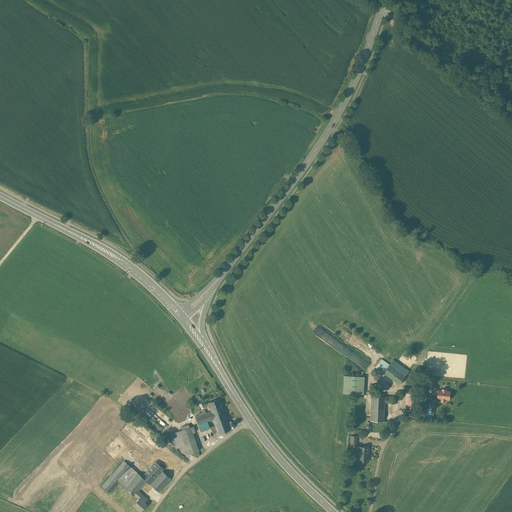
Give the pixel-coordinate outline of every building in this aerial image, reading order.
[(389,365),(381,359),(375,367),(383,373),(389,365)] [(409,372),(398,364),(394,368),(405,377),(409,372)] [(394,368),(389,365),(383,373),(400,385),(405,377),(394,368)] [(364,377),(344,375),(343,394),(363,395),(363,394),(363,389),(364,377)] [(447,389),(442,389),(442,391),(438,390),(438,391),(438,394),(437,398),(441,399),(441,400),(445,401),(446,396),(450,396),(450,391),(446,391),(447,389)] [(393,397),(371,396),(369,432),(383,433),(384,403),(393,403),(393,397)] [(231,429),(219,397),(208,401),(211,410),(214,417),(220,433),(231,429)] [(214,417),(211,410),(195,416),(201,430),(210,427),(208,420),(214,417)] [(182,429),(171,433),(176,447),(183,445),(185,449),(188,448),(190,453),(198,450),(191,431),(195,430),(193,425),(190,426),(188,423),(181,426),(182,429)] [(369,447),(358,447),(358,460),(368,461),(369,447)] [(124,460),(102,486),(108,492),(118,482),(124,487),(119,493),(124,497),(126,495),(128,497),(131,493),(133,495),(134,494),(138,490),(147,480),(141,476),(124,460)] [(154,461),(141,476),(147,480),(159,491),(171,477),(162,470),(163,468),(154,461)] [(147,498),(138,490),(134,494),(139,498),(133,504),(141,511),(147,504),(145,502),(147,498)]
